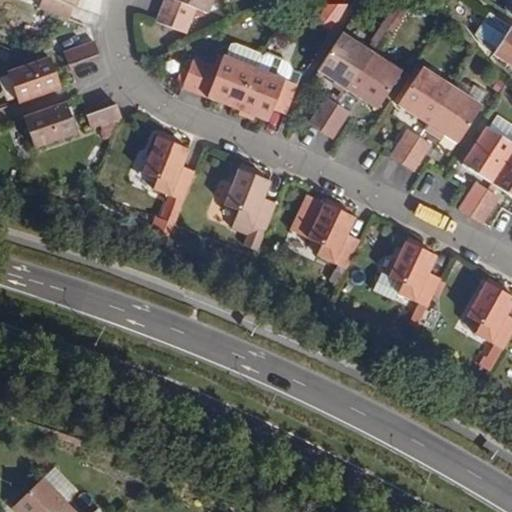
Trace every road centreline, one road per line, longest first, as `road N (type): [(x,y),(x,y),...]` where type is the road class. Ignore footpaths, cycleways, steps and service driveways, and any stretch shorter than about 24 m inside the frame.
road 1 (secondary): [(511,502),(369,421),(200,341),(0,273)]
road 2 (residential): [(122,0),(115,19),(132,73),(161,117),(322,173),(511,274)]
road 3 (secondary): [(0,340),(276,447),(400,511)]
